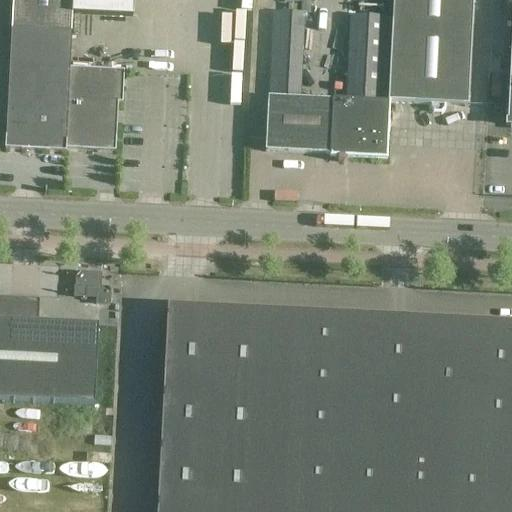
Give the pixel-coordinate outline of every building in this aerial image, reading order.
[(123,73),(105,72),(70,70),(73,13),(132,17),(132,0),(12,0),(5,150),(65,153),(65,150),(115,153),(117,104),(122,104),(123,73)] [(467,105),(468,101),(472,0),(392,0),(391,20),(351,18),(347,102),(388,104),(428,106),(428,110),(432,115),(440,115),(445,111),(445,107),(467,108),(467,105)] [(385,161),(388,104),(347,102),(347,103),(332,102),(332,103),(297,101),(302,16),(274,14),(270,100),(268,100),(265,142),(265,153),(331,157),(331,158),(334,158),(334,160),(335,160),(338,164),(343,164),(347,161),(348,161),(348,159),(385,161)] [(76,289),(75,299),(99,299),(99,304),(107,304),(108,291),(98,290),(99,282),(79,281),(78,289),(76,289)] [(98,328),(37,325),(38,301),(0,298),(0,403),(94,408),(98,328)] [(511,511),(511,324),(166,308),(155,511),(511,511)]
